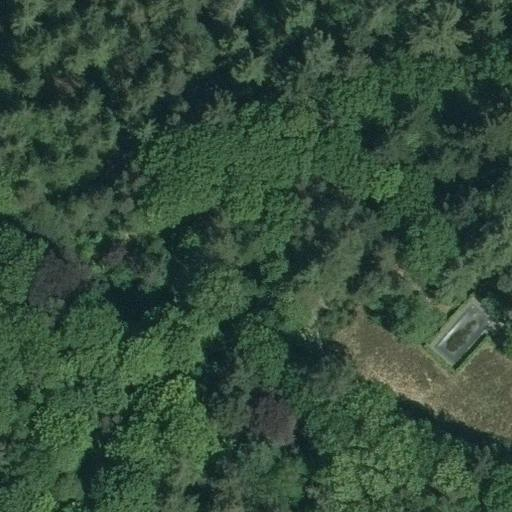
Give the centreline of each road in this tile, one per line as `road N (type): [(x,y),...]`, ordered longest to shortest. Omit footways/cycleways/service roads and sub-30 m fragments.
road 1 (track): [(0,217),(270,115),(511,39)]
road 2 (track): [(195,511),(250,404),(337,279),(399,218),(511,169)]
